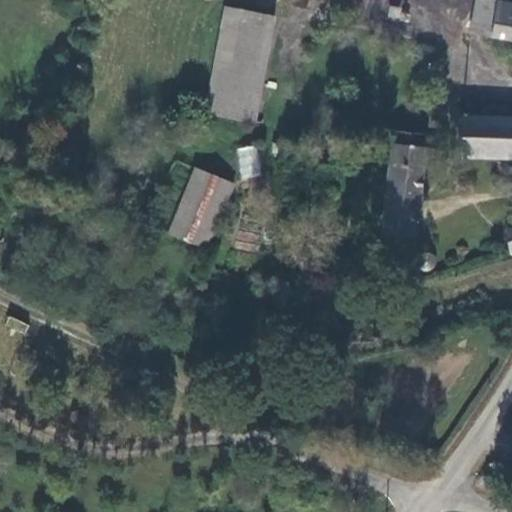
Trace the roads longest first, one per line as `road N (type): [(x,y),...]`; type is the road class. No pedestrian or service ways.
road 1 (unclassified): [(233,430),(183,381),(0,295)]
road 2 (unclassified): [(233,430),(164,444),(93,442),(42,430),(0,408)]
road 3 (unclassified): [(431,502),(233,430)]
road 4 (unclassified): [(431,502),(511,386)]
